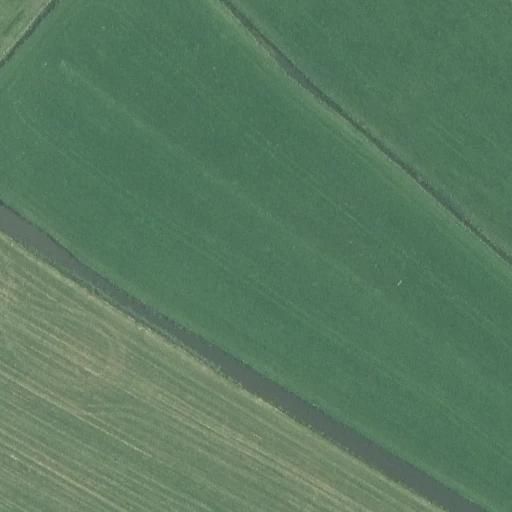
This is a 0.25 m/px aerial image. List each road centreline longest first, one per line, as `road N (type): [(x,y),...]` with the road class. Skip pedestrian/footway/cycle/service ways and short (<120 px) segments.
road 1 (track): [(368,511),(236,441)]
road 2 (track): [(511,379),(401,331)]
